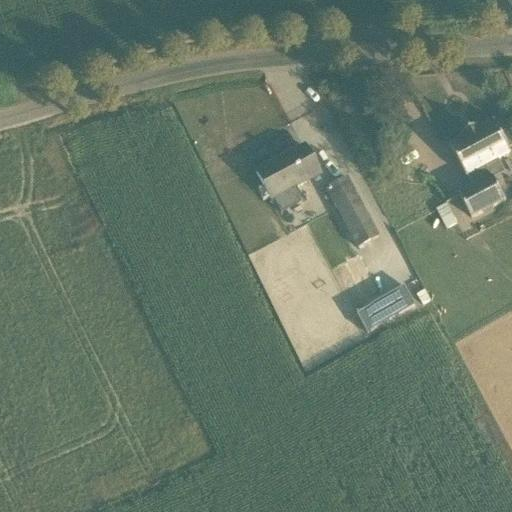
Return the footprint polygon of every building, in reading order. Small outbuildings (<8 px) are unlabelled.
[(510,151),(511,150),(511,143),(506,133),(501,136),(495,123),(479,132),(477,128),(463,135),(465,139),(450,147),(467,178),(473,189),(459,196),(472,220),(505,202),(491,175),(501,170),(497,162),(511,155),(510,151)] [(271,202),(318,176),(303,148),(255,174),(271,202)] [(357,250),(378,238),(346,180),(325,191),(357,250)] [(447,206),(437,211),(447,231),(457,226),(447,206)] [(352,316),(363,336),(414,307),(403,288),(352,316)]
